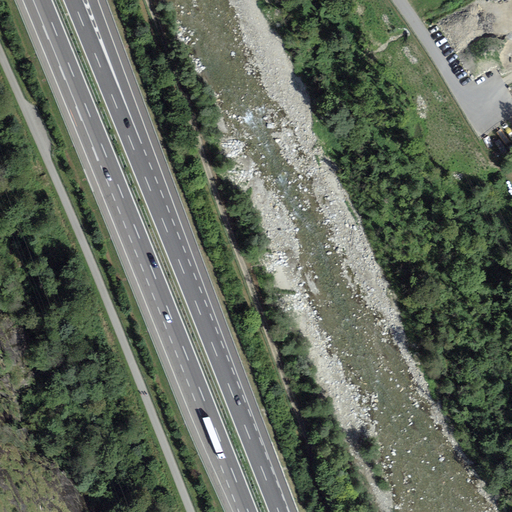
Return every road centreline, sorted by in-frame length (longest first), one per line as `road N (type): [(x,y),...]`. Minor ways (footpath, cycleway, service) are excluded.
road 1 (motorway): [(42,0),(240,511)]
road 2 (track): [(153,0),(336,511)]
road 3 (unclassified): [(0,54),(190,511)]
road 4 (motorway): [(275,511),(155,205)]
road 5 (motorway): [(155,205),(70,0)]
road 6 (motorway): [(155,205),(92,0)]
